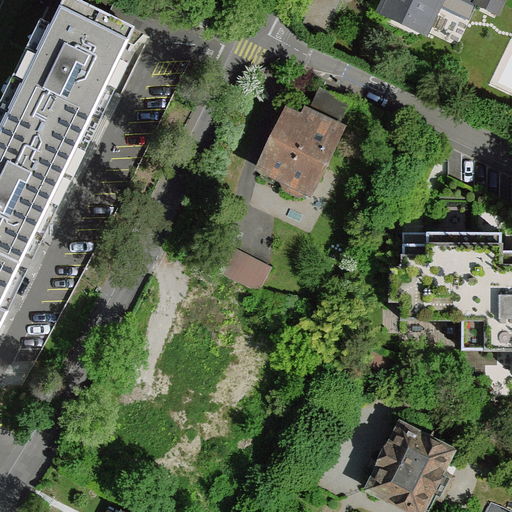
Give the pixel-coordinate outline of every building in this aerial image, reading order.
[(140,25),(88,0),(65,0),(0,135),(0,336),(14,309),(4,304),(140,25)] [(343,1),(341,0),(307,0),(301,15),(307,18),(304,24),(327,35),(343,1)] [(480,0),(389,0),(384,12),(425,31),(438,5),(471,21),(479,3),(480,0)] [(504,0),(480,0),(479,3),(499,13),(504,0)] [(322,90),(308,118),(336,131),(350,103),(322,90)] [(289,118),(265,167),(310,189),(338,132),(336,131),(308,118),(304,125),(289,118)] [(488,321),(488,234),(428,234),(428,246),(403,246),(404,270),(392,270),(392,303),(403,303),(403,321),(488,321)] [(502,234),(488,234),(488,321),(487,351),(511,351),(511,252),(502,252),(502,234)] [(221,271),(261,292),(273,268),(233,247),(221,271)] [(254,290),(220,273),(212,289),(244,307),(254,290)] [(206,304),(170,363),(205,384),(241,324),(206,304)] [(377,364),(381,355),(372,350),(368,360),(377,364)] [(400,364),(381,355),(377,364),(376,366),(395,376),(400,364)] [(176,432),(133,408),(112,442),(138,458),(153,466),(155,468),(176,432)] [(449,452),(403,429),(374,488),(420,511),(449,452)] [(153,466),(138,458),(132,468),(146,477),(153,466)]
